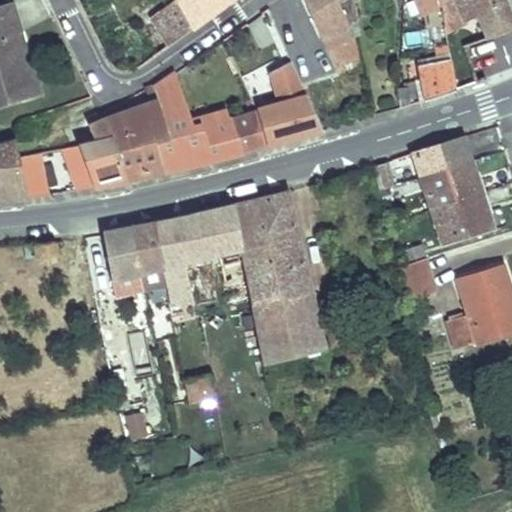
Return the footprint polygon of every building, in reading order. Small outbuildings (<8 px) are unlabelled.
[(165,0),(150,8),(170,46),(195,28),(178,0),(165,0)] [(178,0),(195,28),(231,0),(178,0)] [(340,0),(306,0),(323,36),(350,23),(349,20),(340,0)] [(340,0),(349,20),(358,15),(354,0),(340,0)] [(415,0),(423,11),(443,5),(442,1),(443,0),(415,0)] [(443,0),(442,1),(443,5),(447,30),(479,12),(491,35),(511,26),(511,16),(510,12),(504,0),(443,0)] [(16,4),(0,8),(0,108),(44,96),(34,61),(27,63),(19,35),(24,33),(16,4)] [(466,43),(478,81),(511,68),(511,26),(491,35),(466,43)] [(24,33),(19,35),(27,63),(34,61),(27,33),(24,33)] [(418,66),(423,99),(442,93),(457,89),(451,58),(418,66)] [(279,100),(307,90),(288,59),(269,70),(273,81),(279,100)] [(158,144),(165,168),(198,160),(243,150),(234,121),(201,131),(196,120),(179,71),(159,85),(175,138),(158,144)] [(279,100),(273,81),(258,86),(265,104),(279,100)] [(106,117),(130,177),(137,175),(165,168),(158,144),(175,138),(159,85),(148,88),(152,99),(106,117)] [(265,104),(257,107),(269,142),(324,125),(307,90),(279,100),(265,104)] [(257,107),(232,115),(234,121),(243,150),(269,142),(257,107)] [(230,109),(196,120),(201,131),(234,121),(232,115),(230,109)] [(63,149),(73,189),(130,177),(106,117),(102,110),(93,113),(102,136),(63,149)] [(0,199),(29,196),(49,194),(40,154),(15,157),(15,135),(0,140),(0,199)] [(466,136),(417,151),(424,174),(474,159),(466,136)] [(474,159),(424,174),(435,206),(484,191),(484,190),(474,159)] [(244,202),(236,204),(246,251),(302,238),(291,190),(244,202)] [(435,206),(446,241),(496,227),(484,190),(484,191),(435,206)] [(196,272),(201,298),(212,296),(207,271),(205,272),(201,254),(221,250),(233,290),(252,285),(246,251),(236,204),(198,212),(187,213),(196,272)] [(158,220),(166,264),(172,299),(196,293),(192,273),(196,272),(187,213),(158,220)] [(134,224),(143,269),(166,264),(158,220),(134,224)] [(117,275),(143,269),(134,224),(128,226),(107,230),(117,275)] [(48,240),(41,240),(44,258),(60,256),(58,238),(48,240)] [(252,285),(267,357),(327,341),(302,238),(246,251),(252,285)] [(400,246),(402,259),(422,256),(421,244),(400,246)] [(396,265),(404,300),(434,291),(423,256),(396,265)] [(461,276),(473,314),(505,304),(506,262),(461,276)] [(473,314),(440,325),(449,357),(478,349),(511,340),(505,304),(473,314)] [(210,375),(185,380),(190,404),(215,398),(210,375)] [(145,433),(142,407),(128,409),(132,435),(145,433)]
